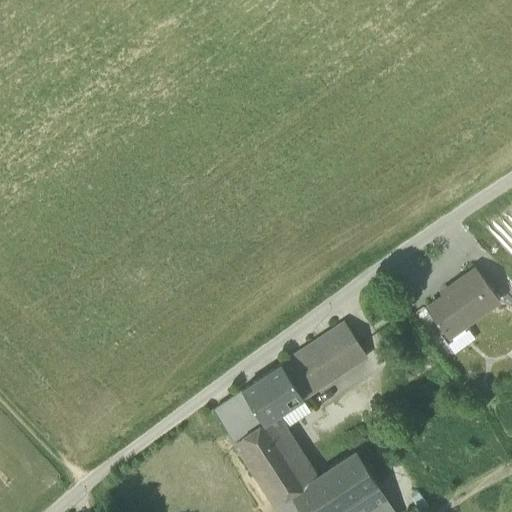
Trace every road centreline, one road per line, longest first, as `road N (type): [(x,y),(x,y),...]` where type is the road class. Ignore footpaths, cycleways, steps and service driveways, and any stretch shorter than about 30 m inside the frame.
road 1 (residential): [(85,482),(511,178)]
road 2 (track): [(55,511),(85,482),(0,391)]
